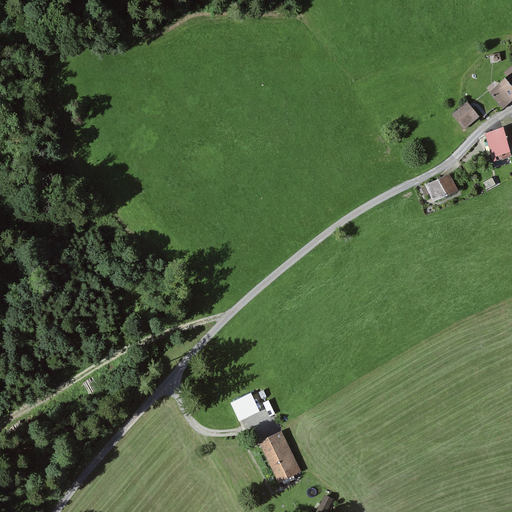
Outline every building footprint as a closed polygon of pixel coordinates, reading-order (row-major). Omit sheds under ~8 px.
[(511,72),(489,93),(501,107),(511,97),(511,72)] [(467,102),(452,115),(464,130),(480,117),(467,102)] [(485,134),(493,162),(511,157),(504,128),(485,134)] [(425,185),(433,201),(455,192),(446,176),(425,185)] [(251,394),(233,402),(241,421),(260,413),(251,394)] [(259,442),(279,483),(302,472),(282,431),(259,442)] [(326,511),(334,499),(325,495),(315,511),(326,511)]
